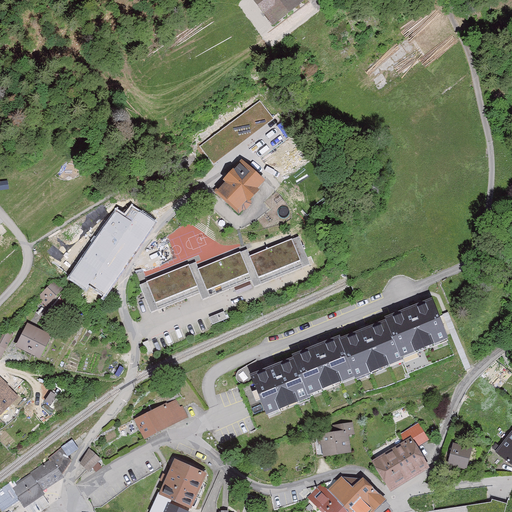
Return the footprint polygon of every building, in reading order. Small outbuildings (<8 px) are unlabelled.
[(253,0),(274,24),(303,0),(253,0)] [(260,100),(200,147),(214,164),(274,118),(260,100)] [(215,192),(240,212),(267,180),(242,159),(215,192)] [(8,181),(0,181),(0,190),(9,189),(8,181)] [(69,278),(86,289),(90,284),(106,295),(157,220),(132,203),(124,215),(116,209),(69,278)] [(147,284),(156,305),(206,285),(208,291),(257,272),(260,279),(301,263),(293,241),(244,261),(242,254),(193,274),(190,267),(147,284)] [(38,297),(47,305),(63,289),(54,280),(38,297)] [(432,298),(249,374),(266,413),(449,337),(432,298)] [(16,346),(39,358),(51,334),(28,322),(16,346)] [(0,338),(0,359),(1,359),(13,334),(5,330),(0,338)] [(0,414),(18,397),(0,378),(0,414)] [(146,439),(187,416),(176,398),(136,420),(146,439)] [(397,432),(403,443),(372,461),(390,491),(431,467),(418,446),(429,440),(417,420),(397,432)] [(319,434),(323,457),(351,452),(348,435),(355,433),(353,422),(334,425),(335,431),(319,434)] [(511,463),(511,433),(497,453),(511,463)] [(72,440),(62,447),(68,456),(78,448),(72,440)] [(448,465),(467,470),(473,447),(453,442),(448,465)] [(31,474),(43,491),(64,477),(62,474),(71,461),(68,456),(62,447),(49,458),(50,461),(31,474)] [(101,459),(90,449),(81,463),(90,471),(101,459)] [(158,494),(193,509),(209,472),(174,457),(158,494)] [(20,499),(26,507),(45,494),(43,491),(31,474),(12,487),(20,499)] [(351,511),(370,511),(385,499),(363,478),(342,477),(328,490),(351,511)] [(20,499),(12,487),(10,483),(0,489),(0,507),(2,511),(20,499)] [(351,511),(328,490),(315,503),(323,511),(351,511)] [(162,511),(190,511),(167,502),(162,511)]
